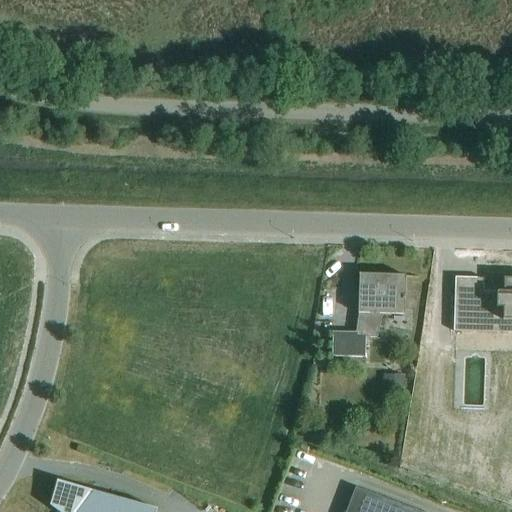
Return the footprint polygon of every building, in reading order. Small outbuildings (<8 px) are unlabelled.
[(332,358),(365,359),(366,339),(377,339),(383,316),(405,317),(405,302),(406,302),(407,298),(405,298),(406,277),(360,276),(358,315),(359,315),(356,334),(333,334),(332,358)] [(484,280),(455,279),(454,333),(511,334),(511,280),(504,280),(504,293),(484,293),(484,280)] [(406,391),(406,372),(386,372),(385,391),(406,391)] [(91,399),(91,401),(127,410),(138,382),(119,378),(119,377),(96,373),(91,399)] [(138,382),(127,410),(148,416),(159,386),(138,382)] [(159,386),(148,416),(168,422),(180,390),(159,386)] [(180,390),(168,422),(188,428),(201,394),(180,390)] [(201,394),(188,428),(208,434),(222,398),(201,394)] [(208,434),(195,469),(234,485),(265,407),(222,398),(208,434)] [(90,403),(81,425),(97,432),(97,431),(116,439),(127,410),(91,401),(90,403)] [(127,410),(116,439),(136,446),(148,416),(127,410)] [(148,416),(136,446),(155,454),(168,422),(148,416)] [(168,422),(155,454),(175,461),(188,428),(168,422)] [(188,428),(175,461),(195,469),(208,434),(188,428)] [(57,482),(50,507),(56,511),(157,511),(57,482)] [(417,511),(356,489),(346,511),(417,511)]
